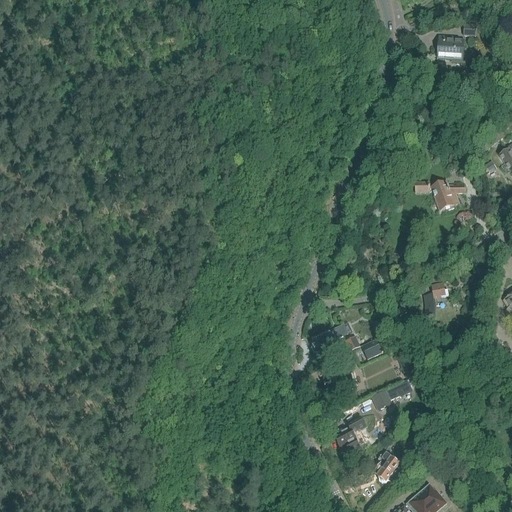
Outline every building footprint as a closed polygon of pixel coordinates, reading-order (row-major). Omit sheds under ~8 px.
[(463,37),(476,38),(477,26),(464,25),(463,37)] [(452,65),(463,66),(465,43),(454,42),(454,39),(438,38),(436,62),(452,63),(452,65)] [(407,118),(411,127),(417,125),(414,115),(407,118)] [(500,131),(483,144),(487,150),(505,137),(500,131)] [(460,142),(462,159),(468,158),(476,158),(475,148),(474,140),(460,142)] [(511,145),(507,149),(508,151),(498,157),(511,178),(511,145)] [(458,156),(448,153),(445,162),(455,165),(457,160),(458,156)] [(497,170),(492,162),(485,167),(489,175),(497,170)] [(447,182),(430,189),(440,213),(447,210),(448,212),(454,210),(453,208),(459,206),(455,195),(464,195),(464,187),(449,187),(447,182)] [(429,196),(429,194),(429,185),(417,185),(413,185),(414,196),(429,196)] [(485,261),(482,271),(488,273),(491,263),(488,262),(485,261)] [(478,277),(475,285),(488,289),(490,280),(478,277)] [(432,294),(423,297),(423,299),(423,300),(424,302),(424,303),(424,305),(424,306),(424,308),(424,309),(424,311),(424,312),(424,314),(424,315),(433,316),(434,312),(434,309),(434,305),(434,301),(448,298),(447,292),(444,293),(442,285),(431,287),(432,294)] [(397,312),(400,317),(406,314),(403,309),(397,312)] [(314,345),(312,346),(316,356),(327,351),(330,356),(337,353),(338,352),(337,351),(336,347),(335,348),(333,342),(343,338),(342,338),(347,336),(352,333),(348,325),(343,327),(329,334),(325,336),(317,340),(314,341),(312,342),(314,345)] [(312,337),(314,341),(317,340),(325,336),(323,331),(312,337)] [(489,338),(499,355),(504,352),(494,335),(489,338)] [(354,338),(350,340),(349,339),(345,342),(346,344),(345,344),(347,346),(337,351),(338,352),(337,353),(340,359),(342,358),(359,349),(354,338)] [(361,349),(367,362),(383,355),(377,342),(361,349)] [(487,349),(481,356),(488,361),(494,354),(487,349)] [(511,378),(511,354),(508,349),(504,352),(499,355),(498,356),(511,378)] [(400,358),(399,359),(409,381),(416,378),(414,372),(407,355),(400,358)] [(337,368),(339,375),(350,372),(349,366),(337,368)] [(351,376),(351,373),(339,376),(339,377),(323,381),(326,395),(342,391),(342,392),(354,389),(354,387),(357,386),(354,375),(351,376)] [(408,383),(386,393),(390,402),(400,398),(400,399),(413,393),(408,383)] [(392,406),(386,393),(372,399),(373,401),(374,402),(377,409),(378,412),(392,406)] [(348,430),(334,438),(341,451),(346,448),(351,456),(361,451),(358,445),(356,443),(357,442),(354,436),(358,434),(367,429),(361,419),(346,426),(348,430)] [(363,442),(358,434),(354,436),(357,442),(356,443),(358,445),(363,442)] [(381,464),(374,473),(378,476),(377,478),(386,486),(389,482),(393,485),(404,470),(400,466),(401,464),(402,463),(393,457),(393,458),(385,452),(378,461),(381,464)] [(405,484),(399,491),(402,494),(405,497),(411,490),(405,484)] [(429,486),(409,503),(410,504),(407,507),(410,511),(438,511),(447,505),(435,491),(435,492),(429,486)] [(410,504),(409,503),(405,506),(410,511),(408,511),(404,507),(401,510),(400,509),(396,511),(410,511),(407,507),(410,504)]
